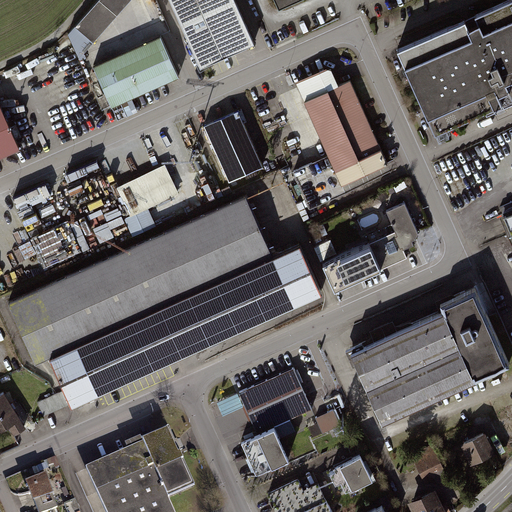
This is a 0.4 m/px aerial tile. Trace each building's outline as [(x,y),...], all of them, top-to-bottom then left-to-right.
[(167,0),(198,66),(252,41),(233,0),(167,0)] [(511,0),(508,0),(476,14),(480,23),(509,89),(511,96),(511,0)] [(509,89),(480,23),(469,27),(465,20),(398,49),(435,133),(503,103),(499,93),(509,89)] [(161,37),(92,66),(109,107),(178,78),(161,37)] [(329,68),(294,82),(331,169),(320,173),(325,185),(337,180),(339,185),(386,165),(350,80),(337,86),(329,68)] [(0,109),(0,156),(17,148),(0,109)] [(237,112),(204,126),(228,181),(261,167),(237,112)] [(151,205),(182,192),(169,161),(120,180),(132,212),(127,214),(134,232),(159,223),(151,205)] [(247,195),(9,301),(36,362),(50,355),(71,403),(322,291),(300,243),(274,255),(247,195)] [(404,203),(385,212),(393,232),(332,258),(344,284),(405,258),(402,250),(412,246),(418,233),(404,203)] [(63,222),(35,231),(45,261),(92,246),(82,217),(63,223),(63,222)] [(319,242),(325,255),(338,249),(332,236),(319,242)] [(510,366),(475,288),(440,304),(444,311),(459,346),(475,381),(510,366)] [(459,346),(444,311),(351,352),(366,387),(459,346)] [(475,381),(459,346),(366,387),(382,422),(475,381)] [(295,367),(241,391),(249,410),(259,433),(251,436),(243,440),(257,471),(275,463),(289,457),(275,425),(313,408),(295,367)] [(238,392),(218,401),(224,414),(244,405),(238,392)] [(23,428),(3,395),(0,396),(0,431),(6,428),(11,435),(23,428)] [(333,409),(316,417),(323,433),(340,425),(333,409)] [(169,431),(86,468),(105,511),(174,511),(169,498),(194,487),(169,431)] [(485,431),(460,443),(472,467),(497,455),(485,431)] [(367,432),(361,434),(367,448),(373,446),(367,432)] [(433,452),(416,460),(425,477),(441,469),(433,452)] [(370,477),(359,454),(335,466),(337,469),(330,472),(335,483),(343,480),(347,488),(370,477)] [(46,511),(58,508),(45,476),(28,483),(38,511),(46,511)] [(304,490),(299,479),(269,493),(277,511),(332,511),(319,483),(304,490)] [(434,491),(410,502),(414,511),(450,511),(446,503),(441,505),(434,491)] [(80,511),(75,500),(65,505),(68,511),(80,511)]
